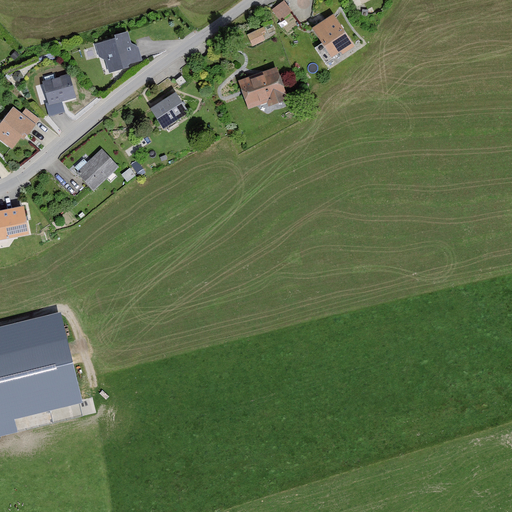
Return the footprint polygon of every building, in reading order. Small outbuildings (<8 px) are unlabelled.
[(361,5),(358,0),(348,0),(353,9),(361,5)] [(271,10),(278,21),(290,13),(282,2),(271,10)] [(353,46),(333,16),(310,30),(329,59),(340,52),(342,54),(353,46)] [(263,33),(261,29),(246,36),(251,47),(263,41),(260,35),(263,33)] [(137,49),(130,45),(126,33),(88,44),(92,56),(97,60),(100,68),(103,68),(107,70),(108,74),(127,69),(126,65),(140,62),(137,49)] [(287,101),(276,69),(238,82),(247,110),(266,104),(267,108),(287,101)] [(74,100),(68,76),(41,82),(47,104),(44,105),(47,117),(64,113),(61,103),(74,100)] [(187,114),(173,94),(149,110),(163,130),(187,114)] [(39,121),(24,110),(21,114),(13,108),(0,124),(0,143),(10,151),(23,135),(26,137),(39,121)] [(116,168),(101,151),(77,173),(92,189),(116,168)] [(133,177),(127,170),(119,176),(125,183),(133,177)] [(0,242),(28,236),(22,208),(0,212),(0,242)] [(84,404),(61,313),(0,328),(0,437),(19,432),(16,421),(84,404)]
